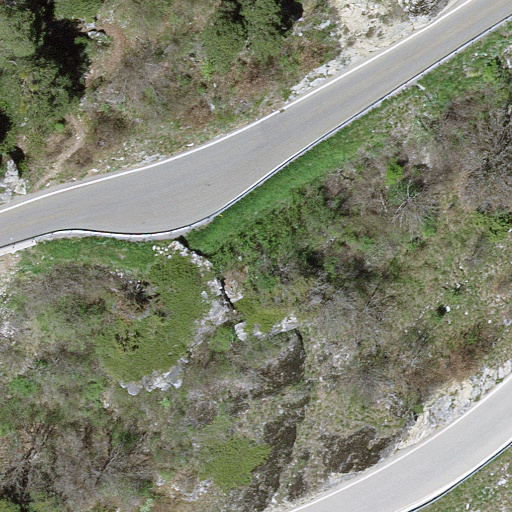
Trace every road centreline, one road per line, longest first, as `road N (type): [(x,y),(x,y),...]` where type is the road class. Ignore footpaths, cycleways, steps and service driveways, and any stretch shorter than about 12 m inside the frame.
road 1 (tertiary): [(0,239),(197,185),(509,0)]
road 2 (tertiary): [(511,398),(419,474),(338,511)]
